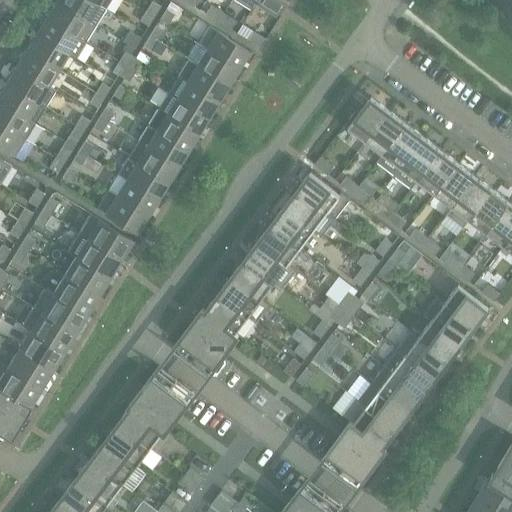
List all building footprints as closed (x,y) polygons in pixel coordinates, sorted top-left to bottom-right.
[(95,24),(56,0),(46,17),(77,36),(85,41),(95,24)] [(106,8),(97,3),(92,0),(56,0),(95,24),(106,8)] [(110,0),(92,0),(97,3),(106,8),(110,0)] [(154,16),(160,5),(152,0),(146,10),(154,16)] [(235,0),(251,9),(256,1),(256,0),(235,0)] [(256,0),(256,1),(275,13),(283,0),(256,0)] [(210,5),(205,13),(218,21),(223,13),(210,5)] [(159,19),(168,24),(174,14),(166,8),(159,19)] [(154,16),(146,10),(139,20),(148,26),(154,16)] [(231,29),(236,20),(223,13),(218,21),(231,29)] [(85,41),(77,36),(46,17),(36,33),(67,52),(75,57),(85,41)] [(158,40),(164,30),(156,25),(149,35),(158,40)] [(198,42),(237,67),(248,50),(208,25),(198,42)] [(260,47),(266,39),(253,31),(247,39),(260,47)] [(36,33),(26,49),(57,68),(67,52),(36,33)] [(134,48),(140,38),(132,33),(125,43),(134,48)] [(149,35),(143,45),(152,50),(158,40),(149,35)] [(186,58),(188,59),(227,83),(237,67),(198,42),(196,41),(186,58)] [(46,85),(57,68),(26,49),(16,66),(46,85)] [(133,56),(125,51),(118,61),(126,66),(133,56)] [(154,60),(140,51),(135,58),(133,56),(126,66),(135,71),(141,61),(150,67),(154,60)] [(227,83),(188,59),(178,75),(217,99),(227,83)] [(112,71),(120,76),(126,66),(118,61),(112,71)] [(46,85),(16,66),(6,82),(45,106),(55,90),(46,85)] [(126,66),(120,76),(129,81),(135,71),(126,66)] [(217,99),(178,75),(168,92),(207,116),(217,99)] [(0,101),(35,123),(45,106),(6,82),(0,91),(0,101)] [(104,97),(110,88),(101,82),(95,92),(104,97)] [(128,90),(119,84),(113,94),(121,100),(128,90)] [(95,92),(89,102),(97,108),(104,97),(95,92)] [(207,116),(168,92),(158,108),(197,132),(207,116)] [(346,123),(349,125),(348,126),(366,140),(389,110),(371,96),(360,111),(356,109),(346,123)] [(0,101),(0,123),(25,139),(35,123),(0,101)] [(107,122),(113,112),(105,107),(99,117),(107,122)] [(187,149),(197,132),(158,108),(147,125),(187,149)] [(406,123),(389,110),(366,140),(383,153),(406,123)] [(83,130),(90,120),(81,115),(75,125),(83,130)] [(99,117),(92,127),(101,132),(107,122),(99,117)] [(0,147),(14,156),(25,139),(0,123),(0,147)] [(383,153),(401,166),(424,136),(406,123),(383,153)] [(75,125),(69,135),(77,140),(83,130),(75,125)] [(147,125),(137,141),(177,165),(187,149),(147,125)] [(395,174),(412,187),(441,149),(424,136),(401,166),(395,174)] [(87,155),(93,145),(85,140),(78,150),(87,155)] [(177,165),(137,141),(127,157),(167,181),(177,165)] [(63,163),(69,153),(61,147),(55,158),(63,163)] [(412,187),(412,188),(418,180),(435,193),(458,162),(441,149),(412,187)] [(78,150),(72,160),(81,165),(81,164),(96,173),(101,164),(87,155),(78,150)] [(333,166),(320,156),(315,164),(327,174),(333,166)] [(117,174),(156,198),(167,181),(127,157),(117,174)] [(55,158),(48,168),(57,173),(63,163),(55,158)] [(476,175),(458,162),(435,193),(452,206),(476,175)] [(77,171),(68,166),(62,176),(71,181),(77,171)] [(310,171),(297,190),(327,213),(335,218),(350,199),(341,192),(340,194),(310,171)] [(117,174),(107,190),(146,214),(156,198),(117,174)] [(464,227),(470,219),(493,188),(476,175),(452,206),(446,214),(464,227)] [(359,185),(346,176),(340,184),(353,193),(359,185)] [(353,193),(366,203),(372,195),(359,185),(353,193)] [(36,207),(44,194),(36,188),(28,201),(36,207)] [(470,219),(487,232),(510,202),(493,188),(470,219)] [(136,231),(146,214),(107,190),(96,207),(136,231)] [(297,190),(283,207),(314,230),(327,213),(297,190)] [(50,215),(58,202),(49,197),(41,210),(50,215)] [(394,212),(381,202),(375,210),(388,220),(394,212)] [(487,232),(504,245),(511,234),(511,203),(510,202),(487,232)] [(25,225),(33,212),(24,207),(16,220),(25,225)] [(270,224),(301,247),(314,230),(283,207),(270,224)] [(41,210),(34,222),(42,228),(50,215),(41,210)] [(388,220),(400,229),(406,221),(394,212),(388,220)] [(78,233),(87,238),(119,258),(131,239),(90,213),(78,233)] [(16,220),(8,233),(17,238),(25,225),(16,220)] [(288,264),(301,247),(270,224),(257,241),(288,264)] [(428,238),(415,228),(409,236),(422,246),(428,238)] [(27,252),(35,239),(26,234),(19,247),(27,252)] [(384,256),(393,243),(385,237),(375,250),(384,256)] [(108,276),(119,258),(87,238),(75,256),(108,276)] [(422,246),(435,255),(441,247),(428,238),(422,246)] [(288,264),(257,241),(244,259),(274,282),(282,288),(295,270),(288,264)] [(0,260),(2,262),(10,249),(1,244),(0,246),(0,260)] [(19,247),(11,260),(19,265),(27,252),(19,247)] [(397,265),(406,253),(398,247),(388,259),(397,265)] [(364,253),(357,263),(362,267),(370,273),(380,260),(372,254),(364,253)] [(463,264),(450,254),(444,262),(456,272),(463,264)] [(75,256),(64,275),(97,295),(108,276),(75,256)] [(274,282),(244,259),(231,276),(261,299),(274,282)] [(388,259),(379,272),(387,278),(397,265),(388,259)] [(456,272),(469,282),(475,274),(463,264),(456,272)] [(362,267),(353,280),(361,286),(370,273),(362,267)] [(0,271),(0,286),(2,287),(9,275),(1,269),(0,271)] [(85,313),(97,295),(64,275),(53,293),(85,313)] [(261,299),(231,276),(218,293),(248,316),(249,316),(256,322),(269,305),(261,299)] [(380,287),(372,281),(362,294),(370,300),(380,287)] [(495,301),(501,293),(488,283),(482,291),(495,301)] [(489,307),(458,284),(445,302),(475,325),(489,307)] [(33,307),(41,312),(74,332),(85,313),(53,293),(52,294),(44,288),(33,307)] [(346,309),(356,296),(348,290),(338,303),(346,309)] [(239,334),(236,332),(248,316),(218,293),(206,309),(203,307),(202,308),(220,322),(238,335),(239,334)] [(364,302),(356,296),(346,309),(354,315),(364,302)] [(475,325),(445,302),(437,296),(424,313),(432,319),(462,342),(475,325)] [(346,309),(338,303),(329,316),(337,322),(346,309)] [(74,332),(41,312),(33,307),(21,325),(30,330),(62,350),(74,332)] [(191,360),(213,331),(220,322),(202,308),(195,318),(173,346),(191,360)] [(337,322),(345,328),(354,315),(346,309),(337,322)] [(323,319),(313,331),(321,338),(331,325),(323,319)] [(432,319),(418,337),(449,360),(462,342),(432,319)] [(213,331),(191,360),(209,373),(231,345),(238,335),(220,322),(213,331)] [(51,369),(62,350),(30,330),(19,349),(51,369)] [(411,331),(397,348),(405,354),(436,377),(449,360),(418,337),(411,331)] [(331,352),(340,339),(332,333),(323,346),(331,352)] [(314,346),(306,340),(297,353),(305,359),(314,346)] [(323,346),(313,358),(321,365),(331,352),(323,346)] [(397,348),(384,365),(423,394),(436,377),(405,354),(397,348)] [(40,387),(51,369),(19,349),(7,367),(40,387)] [(301,363),(294,357),(284,370),(292,376),(301,363)] [(155,407),(177,379),(159,365),(137,393),(130,403),(148,417),(155,407)] [(410,412),(423,394),(384,365),(371,382),(410,412)] [(7,367),(0,378),(0,387),(10,394),(28,405),(40,387),(7,367)] [(314,373),(306,367),(296,380),(304,386),(314,373)] [(348,392),(356,398),(396,429),(410,412),(371,382),(361,375),(348,392)] [(166,430),(173,421),(195,392),(177,379),(155,407),(148,417),(166,430)] [(0,410),(10,394),(0,387),(0,410)] [(0,432),(9,438),(23,416),(22,416),(28,405),(10,394),(0,410),(0,432)] [(387,447),(384,445),(396,429),(356,398),(343,416),(350,421),(368,434),(386,448),(387,447)] [(124,418),(120,424),(151,448),(151,447),(159,453),(172,435),(166,431),(166,430),(148,417),(130,403),(129,404),(131,405),(122,416),(124,418)] [(350,421),(343,430),(333,443),(321,459),(339,472),(361,444),(368,434),(350,421)] [(113,429),(104,441),(137,466),(151,448),(120,424),(115,430),(113,429)] [(361,444),(339,472),(357,486),(379,458),(386,448),(368,434),(361,444)] [(97,454),(92,460),(123,484),(137,466),(104,441),(95,453),(97,454)] [(511,441),(489,479),(511,492),(511,441)] [(76,478),(109,502),(123,484),(92,460),(87,467),(85,465),(76,478)] [(200,485),(205,478),(191,467),(185,474),(200,485)] [(185,474),(180,481),(195,492),(200,485),(185,474)] [(64,497),(84,511),(114,511),(117,508),(109,502),(76,478),(67,489),(69,491),(64,497)] [(309,511),(325,491),(307,478),(294,494),(285,506),(280,511),(309,511)] [(511,511),(511,492),(489,479),(479,495),(508,511),(511,511)] [(236,502),(221,491),(216,497),(231,509),(236,502)] [(337,511),(343,505),(325,491),(309,511),(337,511)] [(508,511),(479,495),(469,511),(471,511),(508,511)] [(58,502),(49,511),(84,511),(64,497),(60,503),(58,502)] [(211,504),(221,511),(228,511),(231,509),(216,497),(211,504)] [(154,507),(158,510),(160,511),(174,511),(159,500),(154,507)]
